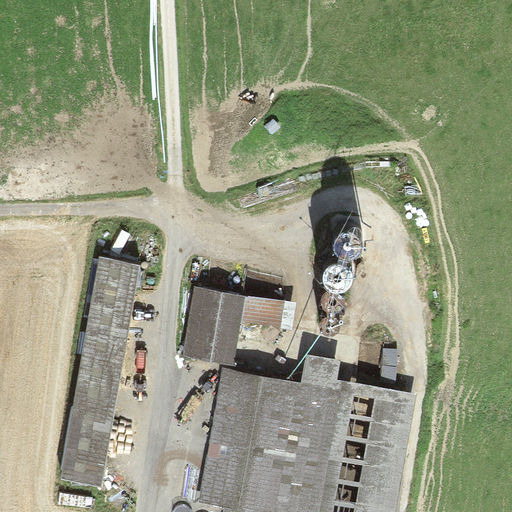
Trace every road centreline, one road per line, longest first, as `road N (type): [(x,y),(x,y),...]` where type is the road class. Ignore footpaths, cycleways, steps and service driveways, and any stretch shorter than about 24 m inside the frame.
road 1 (track): [(181,217),(0,215)]
road 2 (track): [(183,163),(173,0)]
